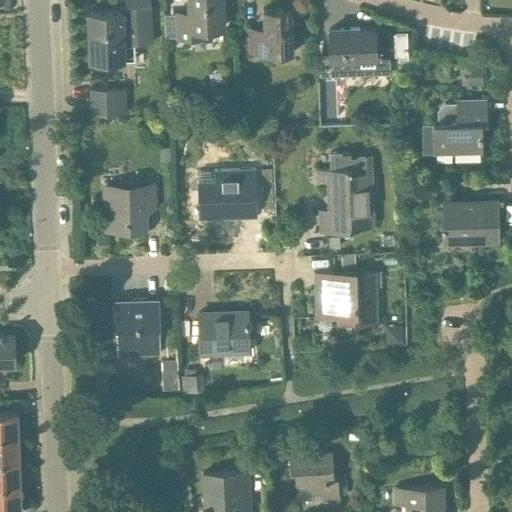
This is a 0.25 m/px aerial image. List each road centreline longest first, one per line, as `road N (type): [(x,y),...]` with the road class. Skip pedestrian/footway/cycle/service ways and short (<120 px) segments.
road 1 (residential): [(47,271),(39,0)]
road 2 (residential): [(287,260),(47,271)]
road 3 (residential): [(465,298),(482,511)]
road 4 (residential): [(56,511),(48,298)]
road 5 (residential): [(511,78),(509,31),(373,0)]
